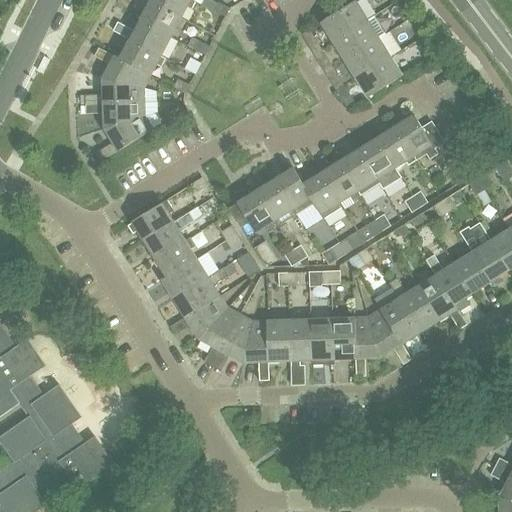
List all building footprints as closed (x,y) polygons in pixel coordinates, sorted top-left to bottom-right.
[(145,13),(141,21),(170,36),(176,24),(185,28),(188,22),(180,17),(146,0),(142,0),(138,10),(145,13)] [(146,0),(180,17),(185,6),(191,10),(196,1),(193,0),(146,0)] [(323,21),(334,40),(367,19),(355,1),(323,21)] [(214,10),(226,16),(230,8),(219,2),(214,10)] [(367,20),(367,19),(334,40),(346,59),(379,38),(378,38),(385,33),(374,15),(367,20)] [(130,39),(159,55),(170,36),(141,21),(135,31),(118,22),(113,30),(130,39)] [(317,40),(310,29),(302,34),(309,45),(317,40)] [(379,38),(346,59),(358,77),(390,57),(379,38)] [(130,39),(125,49),(120,46),(115,56),(120,59),(149,74),(155,63),(161,67),(166,58),(159,55),(130,39)] [(206,55),(210,46),(198,40),(194,49),(206,55)] [(120,59),(115,56),(99,47),(95,55),(111,64),(104,78),(142,87),(149,74),(120,59)] [(322,48),(314,53),(321,64),(329,59),(322,48)] [(402,76),(390,57),(358,77),(370,96),(402,76)] [(325,71),(332,82),(341,77),(334,66),(325,71)] [(86,105),(143,101),(157,101),(156,89),(142,90),(142,87),(104,78),(105,94),(86,95),(86,105)] [(185,93),(190,84),(178,78),(174,87),(185,93)] [(345,85),(337,90),(344,101),(352,96),(345,85)] [(106,113),(107,129),(144,117),(143,101),(86,105),(87,114),(106,113)] [(432,144),(415,116),(397,127),(414,155),(424,149),(427,154),(435,149),(432,145),(432,144)] [(152,130),(144,117),(107,129),(115,142),(98,152),(103,161),(152,130)] [(397,127),(378,139),(395,167),(406,160),(409,165),(417,161),(414,155),(397,127)] [(399,173),(395,167),(378,139),(360,150),(377,178),(388,172),(391,177),(399,173)] [(360,150),(341,161),(359,190),(370,184),(373,189),(381,184),(377,178),(360,150)] [(362,195),(359,190),(341,161),(323,173),(340,201),(351,195),(354,200),(362,195)] [(496,168),(502,178),(505,182),(511,177),(511,170),(506,161),(496,168)] [(306,206),(314,202),(314,201),(304,184),(305,184),(295,168),(276,180),(293,208),(303,201),(306,206)] [(466,180),(459,168),(452,173),(459,184),(466,180)] [(314,202),(321,213),(324,219),(344,207),(340,201),(323,173),(305,184),(304,184),(314,201),(314,202)] [(486,174),(478,179),(485,190),(493,185),(486,174)] [(203,177),(192,185),(197,193),(208,186),(203,177)] [(470,184),(477,195),(485,190),(478,179),(470,184)] [(276,180),(257,192),(274,219),(284,213),(287,218),(296,212),(293,208),(276,180)] [(277,224),(274,219),(257,192),(229,209),(236,220),(244,215),(249,221),(255,231),(266,225),(269,230),(277,224)] [(421,192),(413,197),(420,208),(428,203),(421,192)] [(412,213),(420,208),(413,197),(405,201),(412,213)] [(450,197),(442,202),(449,213),(457,208),(450,197)] [(174,210),(167,199),(134,221),(134,222),(129,225),(134,233),(139,230),(145,240),(173,222),(168,214),(174,210)] [(449,213),(442,202),(434,207),(441,218),(449,213)] [(173,222),(145,240),(157,259),(184,241),(178,231),(202,215),(197,207),(173,222)] [(423,214),(411,221),(417,231),(429,223),(423,214)] [(244,215),(236,220),(240,227),(249,221),(244,215)] [(376,220),(383,231),(391,226),(384,215),(376,220)] [(365,243),(376,236),(383,231),(376,220),(369,224),(358,231),(365,243)] [(405,226),(397,231),(400,236),(404,236),(409,233),(405,226)] [(222,233),(227,240),(237,234),(232,227),(222,233)] [(473,253),(490,281),(493,285),(501,280),(498,275),(508,269),(491,242),(482,247),(469,227),(460,232),(473,253)] [(508,269),(511,266),(511,235),(509,230),(491,242),(508,269)] [(347,238),(339,243),(346,254),(354,249),(365,243),(358,231),(347,238)] [(243,244),(237,234),(227,240),(233,250),(243,244)] [(169,277),(196,260),(190,250),(196,247),(190,238),(185,242),(184,241),(157,259),(169,277)] [(338,259),(346,254),(339,243),(331,248),(338,259)] [(308,258),(307,257),(300,246),(293,250),(300,262),(308,258)] [(285,255),(292,267),(300,262),(293,250),(285,255)] [(373,260),(366,250),(358,255),(365,265),(373,260)] [(473,253),(455,265),(472,292),(490,281),(473,253)] [(437,276),(455,303),(460,312),(472,305),(466,296),(472,292),(455,265),(445,271),(435,254),(427,259),(437,276)] [(208,278),(196,260),(169,277),(165,279),(176,298),(208,278)] [(176,298),(188,316),(219,297),(212,286),(228,275),(229,277),(238,272),(232,263),(224,268),(208,278),(176,298)] [(331,272),(332,284),(341,284),(341,271),(331,272)] [(331,272),(322,272),(309,273),(310,287),(323,287),(322,285),(332,284),(331,272)] [(288,286),(287,273),(278,274),(279,287),(288,286)] [(296,273),(287,273),(288,286),(297,286),(296,273)] [(468,324),(460,312),(455,303),(437,276),(419,288),(438,319),(449,312),(460,330),(468,324)] [(390,283),(400,299),(420,331),(438,319),(419,288),(408,295),(398,278),(390,283)] [(227,309),(219,297),(188,316),(202,338),(227,309)] [(401,343),(420,331),(400,299),(382,311),(401,343)] [(240,316),(227,309),(202,338),(223,349),(240,316)] [(382,311),(370,319),(381,356),(401,343),(382,311)] [(253,323),(240,316),(223,349),(245,360),(253,323)] [(355,319),(333,320),(335,357),(357,356),(355,319)] [(357,356),(381,356),(370,319),(355,319),(357,356)] [(172,327),(177,335),(188,328),(183,320),(172,327)] [(311,321),(313,358),(313,364),(335,364),(335,357),(333,320),(311,321)] [(291,359),(291,365),(301,365),(301,358),(313,358),(311,321),(289,322),(291,359)] [(245,360),(269,359),(267,322),(253,323),(245,360)] [(289,322),(267,322),(269,359),(291,359),(289,322)] [(0,327),(0,511),(36,511),(47,505),(41,497),(70,477),(78,488),(102,471),(110,465),(103,454),(93,440),(96,438),(95,437),(85,444),(72,425),(72,424),(81,418),(69,401),(60,387),(61,387),(60,385),(44,396),(31,377),(43,368),(35,357),(35,356),(26,343),(29,341),(28,340),(15,348),(0,327)] [(398,354),(405,365),(413,360),(406,348),(398,354)] [(206,362),(214,367),(220,355),(212,351),(206,362)] [(228,360),(220,355),(214,367),(222,371),(228,360)] [(270,361),(260,361),(261,381),(271,381),(270,361)] [(367,363),(357,364),(358,377),(367,376),(367,363)] [(500,457),(496,466),(507,472),(511,463),(500,457)] [(511,499),(511,474),(507,472),(496,466),(491,475),(509,484),(502,497),(511,499)] [(511,511),(511,499),(502,497),(501,511),(511,511)]
